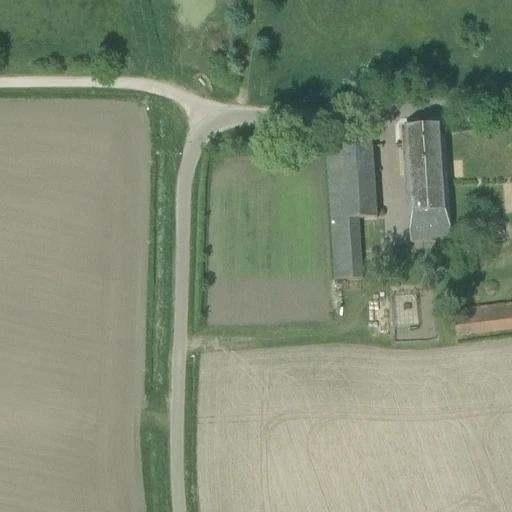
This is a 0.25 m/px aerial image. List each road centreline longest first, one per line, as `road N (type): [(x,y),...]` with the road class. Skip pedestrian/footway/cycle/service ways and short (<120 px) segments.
road 1 (unclassified): [(184,511),(176,443),(186,166),(195,143),(210,127),(249,116),(511,102)]
road 2 (track): [(210,127),(192,106),(154,90),(0,84)]
